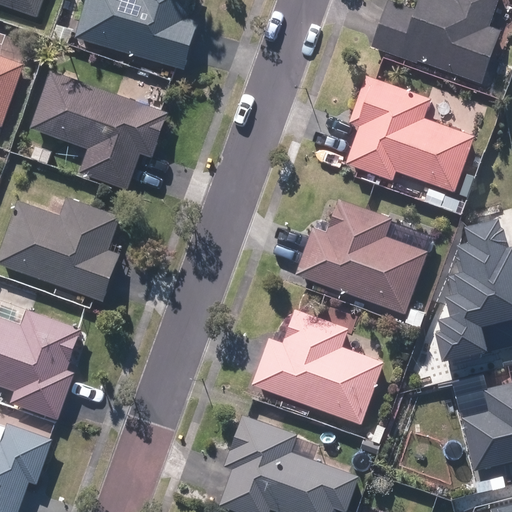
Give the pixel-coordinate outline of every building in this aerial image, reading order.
[(12,0),(38,8),(40,0),(12,0)] [(89,0),(82,33),(188,60),(199,17),(184,13),(187,0),(89,0)] [(387,1),(375,41),(481,74),(493,34),(478,29),(490,0),(418,0),(416,10),(387,1)] [(0,116),(2,117),(27,52),(20,48),(21,35),(5,27),(0,28),(0,116)] [(170,111),(54,67),(33,121),(89,142),(95,174),(135,176),(141,141),(158,143),(170,111)] [(427,91),(370,73),(365,106),(354,108),(354,118),(359,120),(350,156),(396,171),(399,161),(453,181),(467,126),(423,109),(427,91)] [(317,220),(301,269),(402,303),(421,245),(387,234),(390,212),(339,195),(329,224),(317,220)] [(21,199),(1,255),(103,291),(119,249),(108,245),(118,213),(74,201),(68,216),(21,199)] [(440,331),(447,359),(511,343),(511,245),(504,217),(471,225),(475,240),(463,243),(466,255),(458,257),(462,273),(451,276),(455,293),(450,295),(455,315),(444,318),(447,329),(440,331)] [(26,323),(0,312),(0,374),(17,380),(13,391),(53,405),(83,327),(32,308),(26,323)] [(270,333),(255,378),(360,413),(385,338),(299,309),(288,339),(270,333)] [(464,417),(478,470),(511,460),(511,381),(488,388),(493,409),(464,417)] [(296,431),(246,414),(218,497),(262,511),(267,511),(272,500),(305,511),(324,511),(329,497),(339,500),(350,466),(291,445),(296,431)] [(0,441),(0,440),(0,511),(21,511),(51,433),(9,417),(0,441)]
